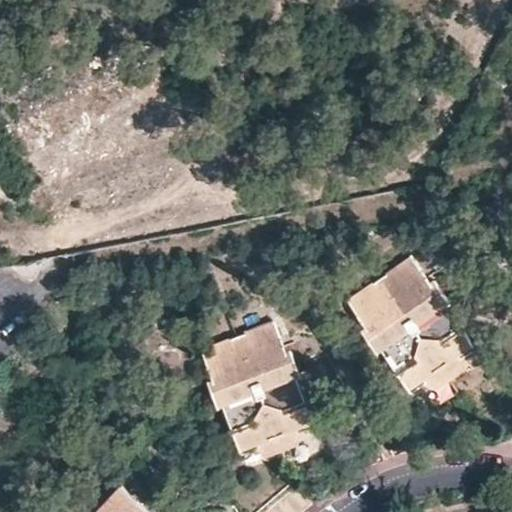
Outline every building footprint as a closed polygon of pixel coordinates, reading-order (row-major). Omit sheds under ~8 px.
[(184,151),(156,76),(19,126),(47,201),(184,151)] [(431,270),(419,253),(386,275),(352,298),(362,314),(382,343),(402,373),(414,390),(430,381),(438,383),(452,373),(464,365),(465,357),(481,347),(471,332),(449,298),(431,270)] [(281,335),(275,319),(239,332),(201,347),(210,372),(221,400),(235,438),(240,452),(257,446),(264,450),(281,444),(295,439),(300,429),(314,424),(309,408),(295,372),(281,335)] [(278,461),(227,497),(238,511),(258,511),(297,486),(278,461)] [(150,511),(129,488),(103,511),(150,511)] [(226,511),(220,503),(207,511),(226,511)]
